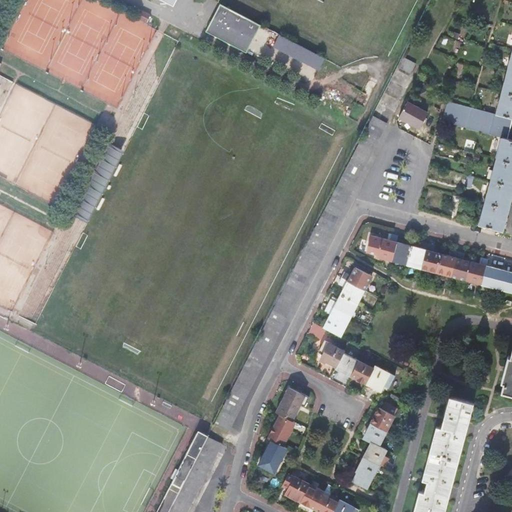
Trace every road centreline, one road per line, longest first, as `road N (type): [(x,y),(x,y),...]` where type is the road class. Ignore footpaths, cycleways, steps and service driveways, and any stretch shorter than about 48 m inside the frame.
road 1 (residential): [(276,362),(356,208),(511,247)]
road 2 (residential): [(232,492),(245,426),(276,362)]
